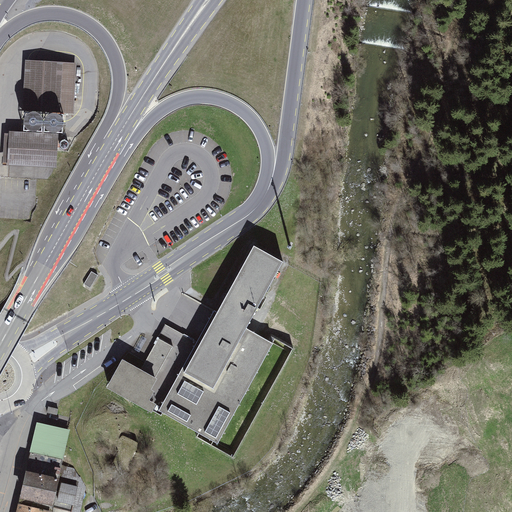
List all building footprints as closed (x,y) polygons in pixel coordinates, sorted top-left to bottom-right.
[(77,63),(26,60),(23,111),(74,114),(77,63)] [(58,134),(9,131),(7,165),(57,168),(58,134)] [(23,169),(23,178),(34,179),(35,169),(23,169)] [(155,413),(218,447),(274,346),(248,332),(284,267),(254,251),(201,345),(166,326),(153,349),(140,373),(123,364),(107,392),(152,417),(155,413)] [(84,285),(90,289),(98,276),(91,272),(84,285)] [(70,434),(36,426),(29,456),(63,464),(70,434)] [(56,481),(24,474),(17,505),(50,511),(56,481)] [(69,511),(76,491),(60,486),(53,511),(55,511),(69,511)]
